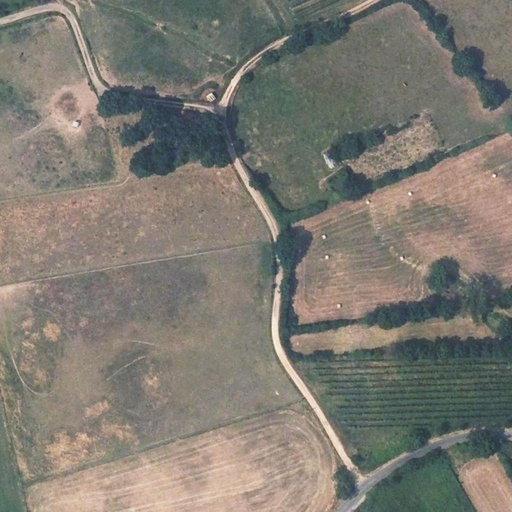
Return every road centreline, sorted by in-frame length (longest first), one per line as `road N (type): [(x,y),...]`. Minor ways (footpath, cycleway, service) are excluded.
road 1 (track): [(222,112),(226,148),(275,243),(270,325),(280,357),(362,488)]
road 2 (track): [(0,20),(61,6),(110,96),(222,112)]
road 3 (unclassified): [(341,511),(408,453),(460,435),(511,435)]
